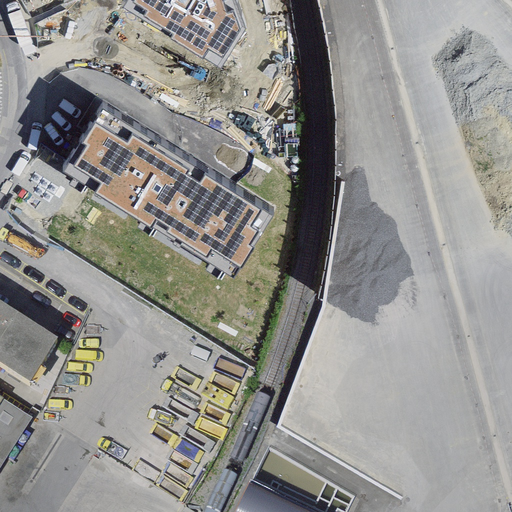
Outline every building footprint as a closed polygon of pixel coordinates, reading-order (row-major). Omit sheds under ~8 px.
[(221,71),(248,30),(238,0),(126,0),(122,7),(221,71)] [(254,193),(94,111),(60,178),(217,267),(254,193)] [(74,356),(0,311),(0,384),(42,409),(74,356)] [(0,511),(0,474),(38,414),(0,389),(0,511)] [(312,511),(251,482),(236,511),(312,511)]
